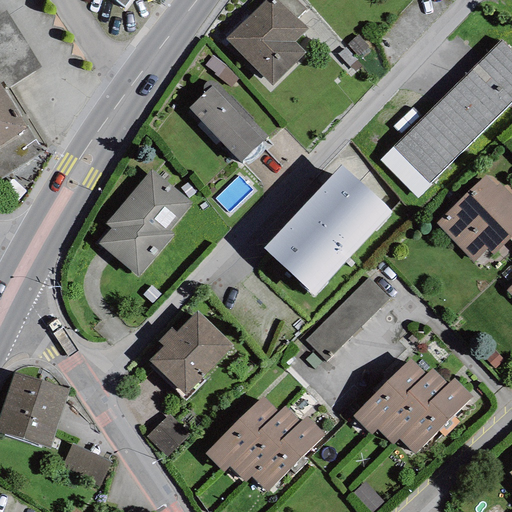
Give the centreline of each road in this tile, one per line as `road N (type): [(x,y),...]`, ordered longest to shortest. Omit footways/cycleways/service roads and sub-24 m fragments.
road 1 (residential): [(88,391),(471,0)]
road 2 (secondary): [(196,0),(124,95),(18,281)]
road 3 (residential): [(88,391),(172,511)]
road 4 (residential): [(511,417),(407,511)]
road 5 (residential): [(18,281),(88,391)]
